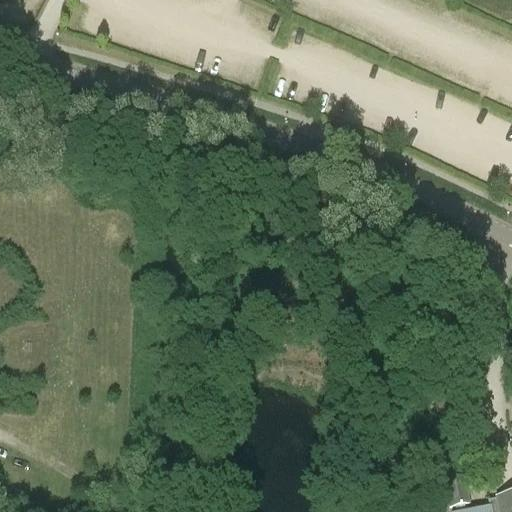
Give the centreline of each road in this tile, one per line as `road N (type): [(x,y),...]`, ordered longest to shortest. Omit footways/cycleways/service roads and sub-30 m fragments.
road 1 (tertiary): [(511,239),(333,157),(0,50)]
road 2 (track): [(0,441),(123,511)]
